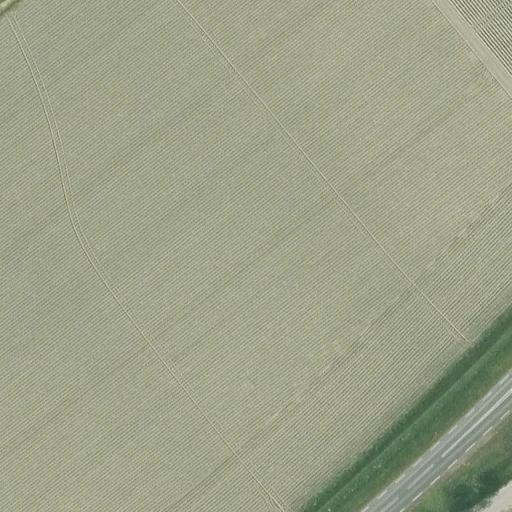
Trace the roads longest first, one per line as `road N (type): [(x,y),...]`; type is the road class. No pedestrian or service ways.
road 1 (primary): [(511,377),(378,511)]
road 2 (primary): [(380,511),(511,402)]
